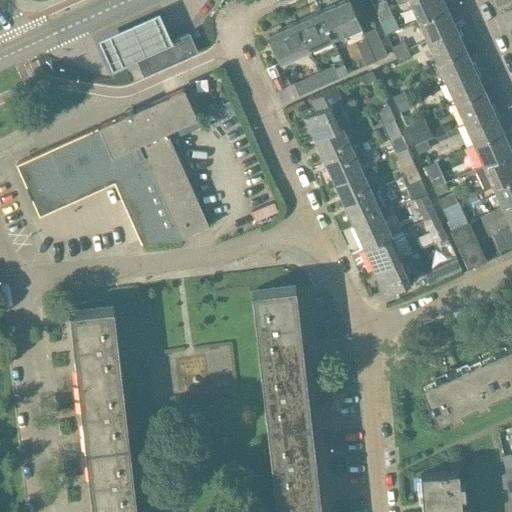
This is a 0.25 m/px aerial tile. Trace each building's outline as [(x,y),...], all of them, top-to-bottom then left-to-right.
[(361,25),(349,0),(343,0),(320,11),(332,38),(361,25)] [(388,7),(384,0),(373,5),(376,12),(388,7)] [(446,6),(443,0),(409,0),(418,18),(446,6)] [(159,4),(98,31),(112,63),(173,36),(159,4)] [(455,26),(453,20),(446,6),(418,18),(427,39),(455,26)] [(391,14),(388,7),(376,12),(380,20),(391,14)] [(332,38),(320,11),(296,22),(308,49),(332,38)] [(308,49),(296,22),(269,34),(281,61),(308,49)] [(465,47),(459,34),(455,26),(427,39),(436,60),(465,47)] [(387,55),(375,28),(364,33),(376,60),(387,55)] [(144,74),(190,53),(194,51),(195,51),(191,41),(187,33),(176,39),(176,40),(147,53),(143,62),(147,71),(143,72),(144,74)] [(407,48),(404,41),(391,47),(394,54),(407,48)] [(474,68),(470,60),(465,47),(436,60),(446,80),(474,68)] [(411,58),(407,48),(394,54),(398,64),(411,58)] [(339,77),(334,66),(319,72),(324,84),(339,77)] [(483,88),(474,68),(446,80),(455,101),(483,88)] [(324,84),(319,72),(294,84),(299,95),(324,84)] [(375,81),(371,72),(360,76),(364,86),(375,81)] [(210,225),(168,131),(198,118),(184,87),(183,87),(183,88),(134,109),(133,106),(124,110),(125,113),(16,162),(40,214),(115,181),(142,242),(181,238),(210,225)] [(351,121),(335,87),(310,98),(315,110),(304,115),(314,137),(341,125),(351,121)] [(492,109),(483,88),(455,101),(464,122),(492,109)] [(406,98),(404,91),(391,96),(394,103),(406,98)] [(411,108),(406,98),(394,103),(399,113),(411,108)] [(229,100),(210,109),(216,122),(235,113),(229,100)] [(387,106),(376,110),(383,125),(380,126),(383,132),(396,126),(393,120),(387,106)] [(502,130),(492,109),(464,122),(474,143),(502,130)] [(198,118),(175,128),(179,136),(201,126),(198,118)] [(351,147),(341,125),(314,137),(324,159),(351,147)] [(406,148),(396,126),(383,132),(393,154),(406,148)] [(511,151),(502,130),(474,143),(483,163),(511,151)] [(430,148),(426,139),(413,145),(417,154),(430,148)] [(361,169),(351,147),(324,159),(334,181),(361,169)] [(416,171),(406,148),(393,154),(404,177),(416,171)] [(483,163),(474,167),(483,188),(492,184),(511,175),(511,153),(511,151),(483,163)] [(371,191),(361,169),(334,181),(344,204),(371,191)] [(426,193),(416,171),(404,177),(413,199),(426,193)] [(444,181),(441,174),(428,180),(431,186),(444,181)] [(511,200),(511,175),(492,184),(501,205),(511,200)] [(448,190),(444,181),(431,186),(436,196),(448,190)] [(381,213),(371,191),(344,204),(354,225),(381,213)] [(436,215),(426,193),(413,199),(423,220),(436,215)] [(448,194),(437,199),(441,207),(451,202),(448,194)] [(499,230),(492,233),(500,251),(511,245),(511,200),(501,205),(510,225),(499,230)] [(453,205),(442,210),(448,222),(450,228),(462,223),(466,221),(458,203),(453,205)] [(391,235),(381,213),(354,225),(364,247),(391,235)] [(446,237),(436,215),(423,220),(433,242),(446,237)] [(476,238),(470,225),(464,228),(462,223),(450,228),(455,238),(459,237),(462,244),(476,238)] [(391,235),(364,247),(373,269),(401,257),(406,254),(412,251),(402,230),(391,235)] [(416,277),(406,254),(401,257),(373,269),(384,292),(416,277)] [(430,282),(463,267),(458,256),(425,271),(430,282)] [(302,351),(298,316),(294,285),(252,290),(259,356),(302,351)] [(120,372),(116,338),(113,307),(70,312),(78,377),(120,372)] [(511,384),(511,342),(480,357),(497,392),(511,384)] [(310,419),(306,386),(302,351),(259,356),(267,424),(310,419)] [(497,392),(480,357),(421,384),(437,419),(497,392)] [(128,440),(124,406),(120,372),(78,377),(86,445),(128,440)] [(317,485),(313,452),(310,419),(267,424),(275,490),(317,485)] [(94,511),(136,507),(132,474),(128,440),(86,445),(93,511),(94,511)] [(511,457),(511,452),(502,454),(511,502),(511,457)] [(460,511),(460,502),(456,470),(419,473),(422,511),(460,511)] [(320,511),(317,485),(275,490),(277,511),(320,511)]
